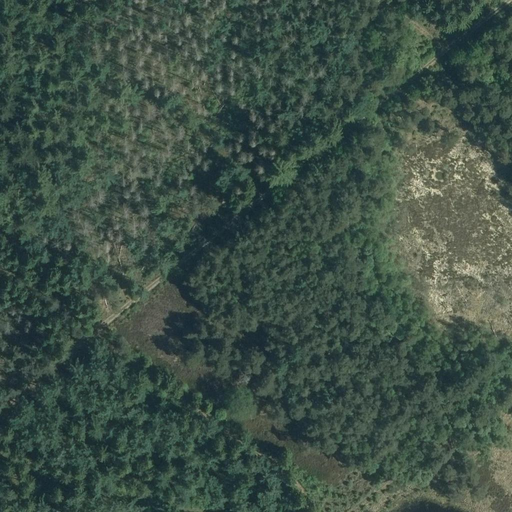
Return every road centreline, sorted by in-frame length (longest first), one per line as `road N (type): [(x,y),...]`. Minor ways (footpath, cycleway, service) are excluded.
road 1 (track): [(210,504),(281,501),(293,481),(93,333),(510,0)]
road 2 (track): [(18,0),(276,189)]
road 3 (track): [(0,167),(202,0)]
road 4 (track): [(0,509),(210,504)]
road 5 (track): [(93,333),(0,411)]
